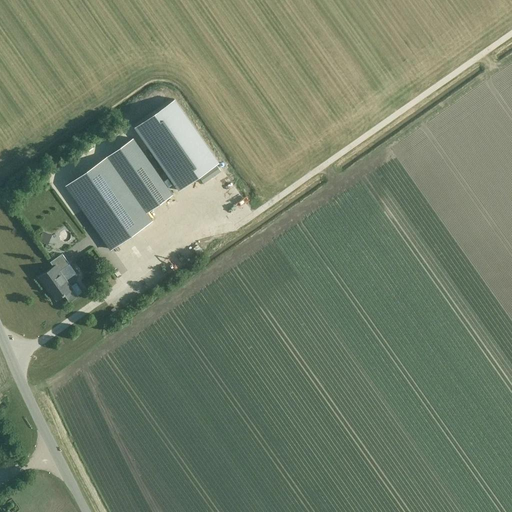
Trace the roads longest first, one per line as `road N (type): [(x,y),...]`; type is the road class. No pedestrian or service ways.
road 1 (track): [(175,234),(239,226),(511,34)]
road 2 (tertiary): [(87,511),(0,328)]
